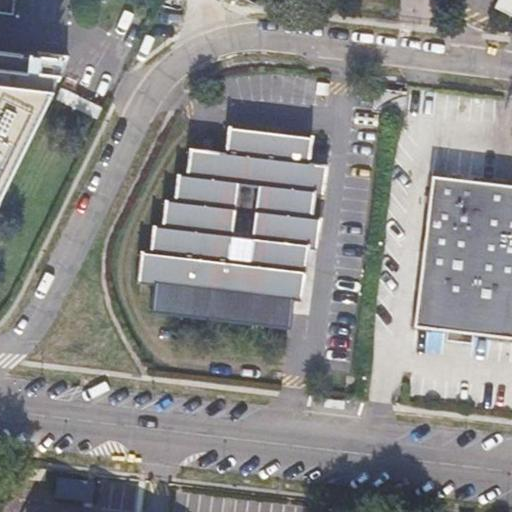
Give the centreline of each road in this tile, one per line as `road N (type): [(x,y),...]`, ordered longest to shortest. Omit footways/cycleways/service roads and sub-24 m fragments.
road 1 (residential): [(511,65),(254,33),(198,41),(155,71),(44,306),(0,355)]
road 2 (residential): [(0,410),(511,471)]
road 3 (unknown): [(283,443),(344,123)]
road 4 (unknown): [(0,31),(77,45),(133,117)]
